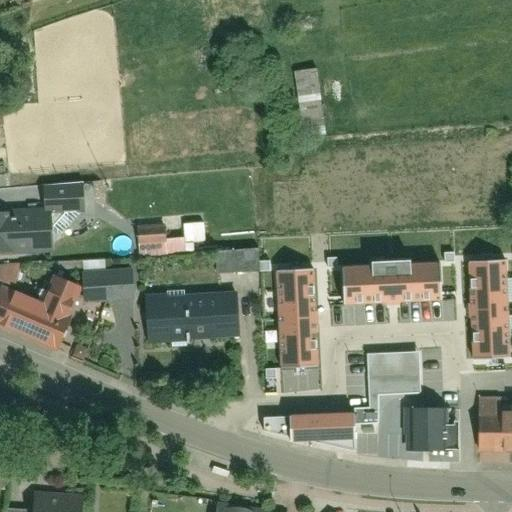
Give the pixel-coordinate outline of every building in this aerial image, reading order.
[(248,61),(250,72),(267,69),(265,58),(248,61)] [(294,76),(306,142),(329,138),(318,72),(294,76)] [(43,193),(44,213),(52,212),(86,211),(85,191),(43,193)] [(44,213),(0,214),(0,257),(54,255),(52,212),(44,213)] [(259,252),(216,255),(218,278),(261,275),(259,252)] [(471,263),(475,358),(510,357),(506,262),(471,263)] [(439,263),(344,267),(345,303),(441,298),(439,263)] [(277,272),(281,368),(316,366),(312,271),(277,272)] [(86,306),(135,303),(133,272),(82,276),(86,306)] [(0,293),(0,328),(58,354),(83,291),(53,280),(42,307),(2,290),(0,293)] [(237,296),(147,301),(149,346),(240,340),(237,296)] [(353,412),(290,417),(292,443),(355,438),(353,412)] [(409,414),(408,455),(441,456),(442,414),(409,414)] [(477,455),(511,455),(511,416),(477,416),(477,455)]
